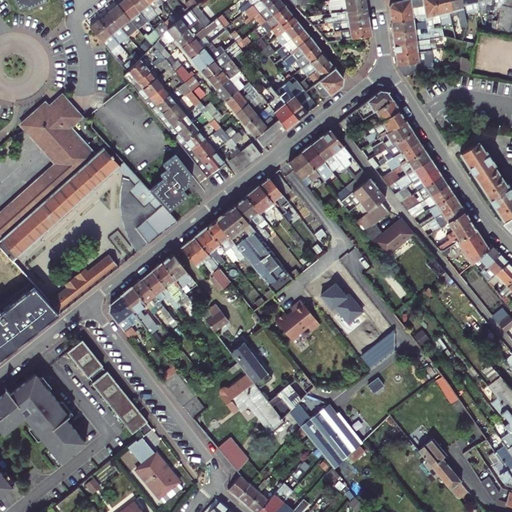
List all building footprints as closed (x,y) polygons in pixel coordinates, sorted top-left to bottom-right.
[(14,0),(18,7),(25,4),(27,9),(45,0),(14,0)] [(119,0),(121,2),(132,16),(142,9),(135,0),(119,0)] [(145,13),(154,5),(150,0),(135,0),(142,9),(145,13)] [(186,9),(189,12),(195,7),(198,5),(195,0),(188,0),(185,2),(188,7),(186,9)] [(236,20),(261,0),(251,0),(252,0),(235,14),(235,15),(225,23),(229,26),(236,20)] [(268,19),(287,4),(283,0),(276,0),(269,6),(262,12),(268,19)] [(367,0),(336,0),(337,4),(332,5),(333,12),(368,7),(367,0)] [(392,20),(414,17),(428,15),(425,0),(400,0),(393,2),(390,6),(392,20)] [(434,14),(440,13),(437,0),(425,0),(428,15),(429,21),(430,27),(430,28),(435,27),(434,14)] [(451,10),(449,0),(437,0),(440,13),(445,12),(448,25),(442,26),(444,36),(449,35),(458,37),(451,10)] [(464,0),(449,0),(451,10),(459,8),(463,25),(469,24),(469,22),(467,12),(465,3),(464,0)] [(490,0),(480,0),(482,10),(482,11),(485,11),(486,8),(489,8),(489,5),(490,1),(490,0)] [(490,0),(490,1),(489,5),(492,5),(491,9),(493,9),(494,4),(499,5),(499,0),(490,0)] [(139,26),(132,16),(121,2),(111,10),(129,33),(139,26)] [(198,5),(195,7),(202,15),(208,23),(209,25),(215,20),(201,3),(198,5)] [(511,5),(503,3),(503,5),(502,10),(511,12),(511,5)] [(293,12),(287,4),(268,19),(274,27),(293,12)] [(189,12),(180,20),(170,28),(177,35),(190,24),(202,15),(195,7),(189,12)] [(335,20),(369,15),(368,7),(333,12),(335,20)] [(178,16),(180,20),(189,12),(186,9),(178,16)] [(102,17),(121,39),(129,33),(111,10),(102,17)] [(467,12),(469,22),(479,20),(482,30),(486,30),(484,18),(482,11),(482,10),(467,12)] [(511,12),(502,10),(501,17),(511,19),(511,12)] [(299,19),(293,12),(274,27),(280,35),(299,19)] [(322,13),(307,15),(314,23),(323,22),(322,13)] [(176,14),(165,21),(170,28),(180,20),(178,16),(176,14)] [(371,23),(369,15),(335,20),(336,28),(371,23)] [(121,39),(102,17),(93,24),(112,46),(121,39)] [(414,17),(392,20),(394,31),(416,28),(430,27),(429,21),(415,22),(414,17)] [(500,19),(499,24),(511,26),(511,19),(501,17),(500,19)] [(286,44),(295,37),(306,28),(299,19),(280,35),(279,36),(286,44)] [(229,26),(235,34),(241,29),(242,28),(236,20),(229,26)] [(165,21),(156,28),(162,36),(170,28),(165,21)] [(326,29),(325,21),(323,22),(314,23),(320,30),(326,29)] [(183,43),(193,55),(206,45),(200,37),(206,32),(213,40),(218,36),(209,25),(208,23),(196,32),(183,43)] [(337,39),(372,34),(371,23),(336,28),(337,39)] [(183,43),(196,32),(190,24),(177,35),(183,43)] [(511,28),(511,26),(499,24),(498,31),(511,34),(511,28)] [(395,42),(417,40),(444,36),(442,26),(439,26),(435,27),(430,28),(430,31),(416,33),(416,28),(394,31),(395,42)] [(155,38),(150,42),(153,46),(156,42),(160,38),(162,36),(156,28),(150,32),(155,38)] [(257,28),(253,32),(256,36),(259,40),(263,36),(257,28)] [(312,35),(306,28),(295,37),(301,44),(312,35)] [(235,34),(241,42),(247,36),(241,29),(235,34)] [(256,36),(253,32),(247,36),(241,42),(244,45),(256,36)] [(300,58),(318,43),(312,35),(301,44),(293,51),(299,59),(300,58)] [(269,44),(263,36),(259,40),(265,47),(269,44)] [(160,38),(156,42),(161,49),(166,45),(160,38)] [(145,53),(152,47),(153,46),(150,42),(148,39),(142,43),(146,48),(143,50),(145,53)] [(202,67),(225,48),(221,44),(217,47),(212,40),(206,45),(193,55),(202,67)] [(395,42),(397,53),(430,48),(436,47),(435,41),(418,44),(417,40),(395,42)] [(468,49),(475,51),(477,43),(470,41),(468,49)] [(153,46),(152,47),(157,54),(159,52),(163,57),(166,55),(161,49),(156,42),(153,46)] [(278,50),(271,42),(269,44),(265,47),(272,56),(278,50)] [(324,51),(318,43),(300,58),(301,60),(304,58),(308,64),(324,51)] [(166,45),(161,49),(166,55),(167,56),(171,53),(170,51),(166,45)] [(202,67),(209,76),(222,65),(230,59),(234,56),(227,47),(225,48),(202,67)] [(398,63),(432,59),(430,48),(397,53),(398,63)] [(324,51),(308,64),(305,67),(311,75),(311,74),(331,58),(324,51)] [(173,63),(176,68),(184,62),(179,57),(177,59),(171,53),(167,56),(173,63)] [(173,63),(167,56),(166,55),(163,57),(161,59),(168,67),(173,63)] [(222,65),(209,76),(218,86),(242,66),(234,56),(230,59),(235,64),(227,71),(222,65)] [(126,72),(134,82),(151,68),(142,57),(126,72)] [(331,58),(311,74),(318,82),(338,67),(331,58)] [(406,75),(419,66),(432,66),(432,59),(398,63),(406,75)] [(288,67),(282,60),(277,63),(284,71),(288,67)] [(463,70),(469,71),(472,62),(465,61),(463,70)] [(179,71),(181,73),(188,68),(184,62),(176,68),(179,71)] [(179,71),(176,68),(173,63),(168,67),(166,68),(172,77),(179,71)] [(218,86),(228,98),(240,88),(247,83),(241,75),(246,70),(242,66),(218,86)] [(288,67),(284,71),(290,79),(294,75),(288,67)] [(345,76),(338,67),(318,82),(317,83),(326,93),(326,92),(328,95),(345,83),(345,76)] [(142,90),(158,76),(151,68),(134,82),(142,90)] [(195,73),(186,80),(192,87),(193,88),(202,81),(195,73)] [(319,103),(296,74),(294,75),(290,79),(284,84),(279,77),(273,82),(281,93),(300,117),(319,103)] [(164,84),(158,76),(142,90),(147,98),(164,84)] [(186,92),(187,91),(192,87),(186,80),(185,79),(179,84),(186,92)] [(238,111),(262,91),(252,79),(248,82),(254,89),(246,95),(240,88),(228,98),(238,111)] [(164,84),(147,98),(154,106),(171,92),(164,84)] [(201,85),(197,89),(203,97),(208,93),(201,85)] [(202,99),(193,88),(192,87),(187,91),(195,101),(197,99),(199,101),(202,99)] [(366,112),(368,116),(378,109),(395,99),(390,91),(383,90),(359,108),(362,114),(366,112)] [(266,97),(262,91),(238,111),(248,123),(260,113),(255,106),(266,97)] [(81,112),(64,92),(51,103),(47,99),(19,123),(40,147),(53,136),(47,130),(52,126),(50,123),(49,120),(49,116),(49,112),(51,109),(53,106),(56,104),(59,102),(63,101),(66,101),(70,102),(73,104),(76,106),(78,109),(79,112),(80,113),(81,112)] [(161,114),(166,110),(177,100),(171,92),(154,106),(161,114)] [(270,101),(278,112),(282,116),(289,126),(300,117),(281,93),(270,101)] [(206,104),(202,99),(199,101),(197,103),(196,103),(202,111),(204,109),(205,110),(209,107),(206,104)] [(218,106),(212,99),(206,104),(209,107),(212,111),(218,106)] [(395,99),(378,109),(380,113),(371,119),(372,121),(365,125),(368,130),(375,126),(401,109),(395,99)] [(175,122),(187,112),(177,100),(166,110),(175,122)] [(53,136),(80,113),(79,112),(78,109),(76,106),(73,104),(70,102),(66,101),(63,101),(59,102),(56,104),(53,106),(51,109),(49,112),(49,116),(49,120),(50,123),(52,126),(47,130),(53,136)] [(218,106),(212,111),(216,116),(218,119),(224,114),(218,106)] [(209,107),(205,110),(212,118),(216,116),(212,111),(209,107)] [(401,109),(375,126),(377,129),(369,135),(372,141),(388,132),(408,120),(401,109)] [(174,130),(177,134),(194,120),(187,112),(175,122),(179,127),(174,130)] [(248,123),(257,135),(264,129),(271,124),(276,120),(282,116),(278,112),(266,121),(260,113),(248,123)] [(0,218),(0,243),(14,260),(120,166),(125,171),(136,182),(130,187),(147,205),(151,202),(157,209),(137,225),(150,241),(179,218),(170,209),(150,187),(109,142),(99,151),(76,126),(83,120),(83,116),(80,116),(80,113),(53,136),(72,158),(59,169),(58,167),(0,218)] [(212,118),(210,120),(212,123),(215,121),(219,127),(222,124),(218,119),(216,116),(212,118)] [(282,116),(276,120),(284,129),(289,126),(282,116)] [(347,118),(342,122),(348,129),(353,125),(347,118)] [(194,120),(177,134),(184,143),(201,129),(194,120)] [(276,120),(271,124),(278,134),(284,129),(276,120)] [(381,151),(388,147),(415,130),(408,120),(388,132),(391,137),(385,141),(385,140),(374,147),(371,142),(362,148),(370,158),(381,151)] [(271,124),(264,129),(272,139),(278,134),(271,124)] [(233,125),(227,129),(232,136),(234,134),(238,131),(233,125)] [(238,131),(234,134),(237,137),(245,131),(242,128),(238,131)] [(207,137),(201,129),(184,143),(190,151),(207,137)] [(232,136),(227,129),(224,131),(225,134),(223,136),(227,141),(233,137),(232,136)] [(264,129),(257,135),(265,144),(272,139),(264,129)] [(356,157),(333,129),(324,136),(348,167),(354,174),(356,172),(353,169),(357,166),(352,160),(356,157)] [(388,147),(394,155),(421,139),(415,130),(388,147)] [(0,218),(58,167),(59,169),(72,158),(53,136),(40,147),(55,163),(0,210),(0,218)] [(348,167),(324,136),(314,144),(335,171),(340,167),(343,171),(348,167)] [(207,137),(190,151),(200,162),(217,149),(207,137)] [(229,150),(233,155),(241,149),(236,144),(238,143),(233,137),(227,141),(232,148),(229,150)] [(421,139),(394,155),(387,159),(377,166),(383,175),(427,148),(421,139)] [(264,152),(254,140),(248,144),(258,156),(264,152)] [(486,150),(479,140),(461,152),(505,218),(511,212),(511,187),(508,182),(507,183),(494,164),(496,163),(487,149),(486,150)] [(258,156),(248,144),(243,148),(253,160),(258,156)] [(335,171),(314,144),(304,151),(322,174),(326,179),(331,174),(337,181),(341,178),(335,171)] [(253,160),(243,148),(238,153),(247,164),(253,160)] [(398,179),(433,158),(427,148),(383,175),(391,184),(398,179)] [(200,162),(210,175),(227,161),(217,149),(200,162)] [(165,176),(150,187),(170,209),(190,193),(185,186),(191,182),(186,176),(193,171),(177,151),(164,161),(169,167),(162,172),(165,176)] [(309,184),(322,174),(304,151),(291,161),(309,184)] [(381,151),(370,158),(377,166),(387,159),(381,151)] [(247,164),(238,153),(232,158),(241,170),(247,164)] [(403,187),(438,166),(433,158),(398,179),(403,187)] [(403,199),(444,174),(438,166),(403,187),(396,191),(403,199)] [(372,177),(365,169),(355,176),(359,181),(362,185),(372,177)] [(136,182),(125,171),(125,173),(123,178),(122,184),(121,189),(121,195),(121,200),(121,206),(122,211),(122,214),(124,219),(126,228),(130,235),(131,238),(132,240),(138,250),(150,241),(137,225),(157,209),(151,202),(147,205),(130,187),(136,182)] [(289,190),(276,172),(268,178),(282,196),(289,190)] [(444,174),(403,199),(409,206),(413,204),(414,205),(449,183),(444,174)] [(351,210),(355,207),(380,187),(372,177),(362,185),(352,192),(343,200),(346,203),(353,198),(356,201),(349,207),(351,210)] [(258,186),(270,202),(290,226),(294,222),(281,206),(287,202),(282,196),(268,178),(258,186)] [(359,181),(349,189),(352,192),(362,185),(359,181)] [(449,183),(414,205),(413,204),(409,206),(416,216),(432,206),(455,192),(449,183)] [(258,186),(244,197),(257,212),(270,202),(258,186)] [(361,206),(366,213),(383,200),(387,196),(380,187),(355,207),(357,209),(361,206)] [(343,200),(352,192),(349,189),(349,188),(338,194),(343,200)] [(455,192),(432,206),(435,212),(430,215),(432,218),(460,201),(455,192)] [(233,205),(248,223),(251,226),(267,247),(272,243),(268,238),(270,236),(264,230),(260,229),(257,225),(263,220),(257,212),(244,197),(233,205)] [(366,213),(358,219),(387,255),(416,232),(403,216),(383,232),(375,222),(391,209),(383,200),(366,213)] [(443,225),(450,221),(467,210),(460,201),(432,218),(423,224),(430,233),(433,231),(430,226),(440,220),(443,225)] [(215,220),(229,237),(248,223),(233,205),(215,220)] [(467,210),(450,221),(455,229),(449,234),(452,239),(440,246),(443,249),(449,246),(459,239),(478,227),(467,210)] [(229,237),(215,220),(205,228),(218,244),(223,251),(229,246),(232,249),(232,253),(239,260),(241,259),(247,266),(250,264),(232,241),(229,237)] [(292,278),(267,247),(251,226),(232,241),(250,264),(273,293),(292,278)] [(478,227),(459,239),(474,263),(475,262),(490,246),(478,227)] [(213,248),(218,244),(205,228),(193,237),(216,265),(222,260),(213,248)] [(216,265),(193,237),(179,248),(194,265),(202,259),(205,263),(207,262),(210,266),(210,270),(212,272),(217,267),(216,265)] [(485,268),(501,252),(493,243),(490,246),(475,262),(479,266),(481,264),(485,268)] [(453,251),(449,246),(443,249),(447,254),(453,251)] [(197,281),(175,252),(163,261),(184,288),(189,284),(191,286),(197,281)] [(491,281),(498,273),(510,260),(501,252),(485,268),(482,271),(491,281)] [(46,301),(57,313),(116,267),(106,254),(84,271),(82,268),(61,285),(63,288),(46,301)] [(429,261),(441,275),(448,270),(436,256),(429,261)] [(511,262),(510,260),(498,273),(509,283),(511,280),(511,262)] [(163,261),(154,269),(173,294),(179,289),(181,293),(182,297),(187,302),(187,301),(191,306),(195,303),(184,288),(163,261)] [(230,283),(217,267),(212,272),(213,273),(212,278),(221,289),(230,283)] [(144,277),(157,294),(163,289),(167,294),(167,297),(171,303),(172,301),(178,309),(182,306),(173,294),(154,269),(144,277)] [(441,275),(437,278),(443,286),(453,278),(448,270),(441,275)] [(173,314),(157,294),(144,277),(135,284),(148,301),(153,298),(155,301),(156,306),(160,310),(162,309),(168,317),(173,314)] [(135,284),(123,293),(137,312),(163,345),(166,342),(155,328),(156,327),(154,323),(155,322),(149,313),(146,315),(141,309),(149,303),(148,301),(135,284)] [(428,287),(418,294),(423,301),(434,293),(428,287)] [(0,358),(55,315),(31,288),(0,311),(0,358)] [(110,310),(126,331),(133,325),(131,323),(136,319),(137,312),(123,293),(113,301),(110,310)] [(211,299),(209,296),(197,305),(218,332),(222,330),(220,328),(231,320),(222,308),(220,309),(216,303),(215,304),(212,301),(211,299)] [(317,323),(299,299),(288,307),(291,311),(286,315),(283,311),(273,319),(287,337),(291,337),(305,325),(308,330),(317,323)] [(511,314),(504,305),(495,313),(507,329),(511,326),(511,314)] [(141,333),(133,339),(139,347),(147,340),(141,333)] [(82,341),(66,353),(87,379),(88,378),(92,383),(91,384),(132,435),(137,430),(143,438),(152,431),(146,423),(147,423),(106,372),(105,373),(101,368),(102,367),(82,341)] [(242,341),(228,352),(244,372),(252,383),(266,371),(242,341)] [(252,383),(266,401),(301,373),(287,354),(266,371),(252,383)] [(501,398),(511,411),(511,384),(491,360),(484,365),(495,378),(489,383),(501,398)] [(177,370),(164,379),(166,381),(179,372),(177,370)] [(166,381),(170,386),(183,377),(179,372),(166,381)] [(266,401),(252,383),(244,372),(222,390),(233,405),(244,397),(263,420),(274,412),(266,401)] [(301,373),(266,401),(274,412),(280,419),(311,386),(301,373)] [(444,374),(437,378),(450,403),(458,398),(444,374)] [(34,377),(17,390),(23,397),(16,403),(11,396),(7,391),(0,396),(0,431),(2,435),(24,418),(59,463),(85,443),(65,418),(68,415),(48,390),(46,391),(34,377)] [(183,377),(170,386),(175,392),(188,383),(183,377)] [(188,383),(175,392),(179,398),(192,388),(188,383)] [(179,398),(184,404),(197,394),(192,388),(179,398)] [(23,397),(17,390),(11,396),(16,403),(23,397)] [(190,411),(202,401),(197,394),(184,404),(190,411)] [(511,411),(501,398),(496,403),(504,413),(506,413),(511,420),(507,424),(511,430),(511,411)] [(194,417),(196,416),(207,407),(202,401),(190,411),(194,417)] [(329,402),(303,426),(311,435),(319,445),(328,455),(334,463),(336,465),(362,443),(329,402)] [(482,427),(496,449),(511,472),(511,449),(509,446),(507,443),(503,446),(494,433),(493,434),(486,425),(482,427)] [(319,445),(311,435),(308,439),(315,448),(319,445)] [(220,445),(225,452),(236,443),(231,436),(220,445)] [(435,436),(420,448),(452,487),(464,478),(444,455),(448,452),(435,436)] [(225,452),(231,458),(242,449),(236,443),(225,452)] [(315,448),(314,449),(323,460),(328,455),(319,445),(315,448)] [(472,453),(469,448),(464,452),(467,456),(472,453)] [(248,457),(242,449),(231,458),(240,469),(248,457)] [(511,472),(496,449),(491,452),(496,459),(494,460),(509,482),(511,483),(511,472)] [(159,452),(153,457),(175,486),(181,481),(159,452)] [(175,486),(153,457),(139,468),(161,497),(175,486)] [(342,473),(336,465),(334,463),(331,466),(338,476),(342,473)] [(0,499),(16,486),(0,466),(0,499)] [(482,472),(479,474),(497,500),(511,502),(511,489),(506,488),(504,485),(502,491),(490,474),(485,477),(482,472)] [(237,481),(247,489),(253,482),(243,474),(237,481)] [(88,482),(90,484),(97,477),(96,476),(88,482)] [(97,477),(90,484),(94,490),(102,483),(97,477)] [(272,498),(260,511),(276,511),(289,499),(297,488),(288,480),(272,498)] [(247,489),(237,481),(232,487),(241,495),(247,489)] [(241,495),(251,504),(262,490),(268,484),(264,481),(259,488),(253,482),(247,489),(241,495)] [(262,490),(251,504),(260,511),(272,498),(262,490)] [(306,497),(303,500),(298,507),(292,511),(303,511),(312,502),(306,497)] [(225,511),(229,508),(217,498),(204,511),(225,511)] [(147,511),(137,499),(119,511),(147,511)] [(289,499),(276,511),(292,511),(298,507),(289,499)]
